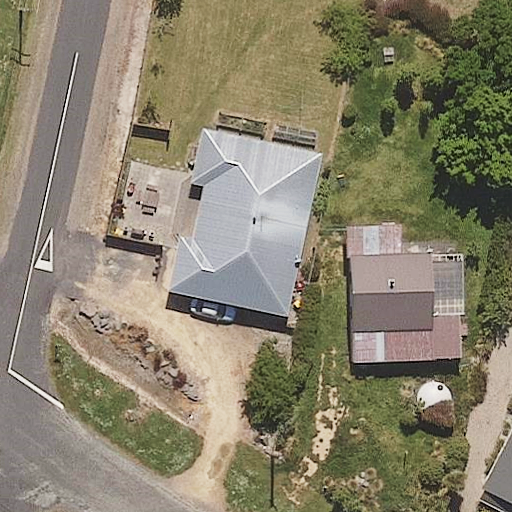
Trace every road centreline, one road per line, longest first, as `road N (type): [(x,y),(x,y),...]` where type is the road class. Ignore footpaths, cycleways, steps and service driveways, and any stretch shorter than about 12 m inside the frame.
road 1 (residential): [(85,0),(3,408)]
road 2 (residential): [(3,408),(152,511)]
